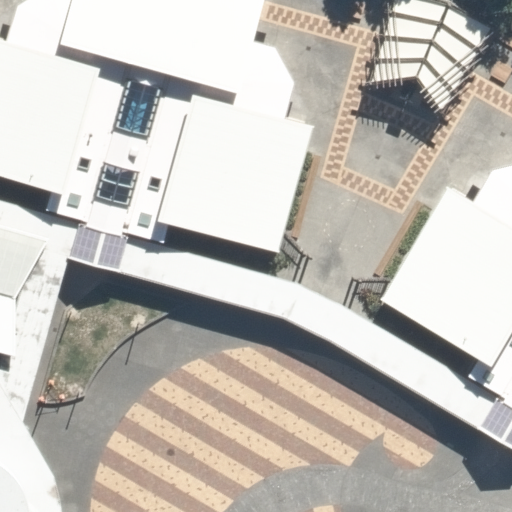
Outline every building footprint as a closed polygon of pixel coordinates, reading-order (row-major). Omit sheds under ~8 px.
[(77,222),(66,258),(117,272),(126,235),(162,245),(168,223),(276,252),(311,126),(282,118),(293,83),(272,47),(249,41),(261,0),(23,0),(13,6),(4,41),(0,39),(0,176),(47,190),(41,212),(77,222)] [(420,0),(388,0),(361,64),(442,99),(474,23),(420,0)] [(476,428),(511,449),(511,164),(489,170),(471,203),(444,187),(379,299),(475,358),(465,376),(496,395),(476,428)] [(0,226),(46,239),(40,250),(66,258),(77,222),(41,212),(0,200),(0,226)] [(0,352),(1,353),(13,356),(13,298),(40,250),(46,239),(0,226),(0,352)] [(328,342),(476,428),(496,395),(465,376),(345,308),(295,283),(162,245),(126,235),(117,272),(283,319),(328,342)] [(0,511),(59,511),(58,497),(53,477),(42,458),(20,422),(66,258),(40,250),(13,298),(13,356),(1,353),(0,357),(0,511)]
